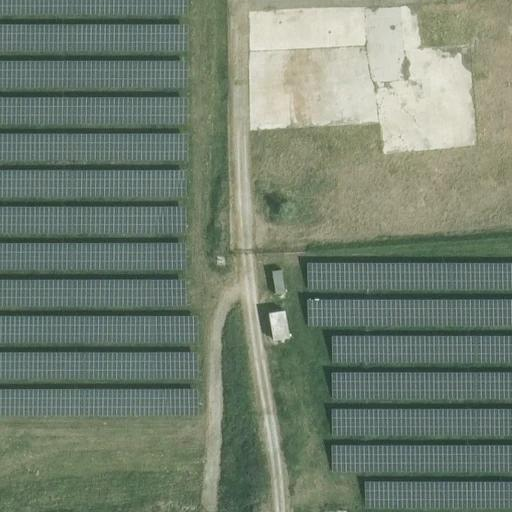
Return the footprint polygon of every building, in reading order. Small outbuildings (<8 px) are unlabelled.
[(496,38),(472,41),(487,170),(510,167),(496,38)] [(348,455),(351,455),(348,466),(365,470),(370,446),(351,442),(348,455)] [(497,465),(496,445),(427,447),(427,467),(497,465)] [(511,482),(437,476),(435,499),(511,505),(511,482)] [(372,508),(398,510),(400,479),(385,478),(385,482),(374,481),(372,508)]
